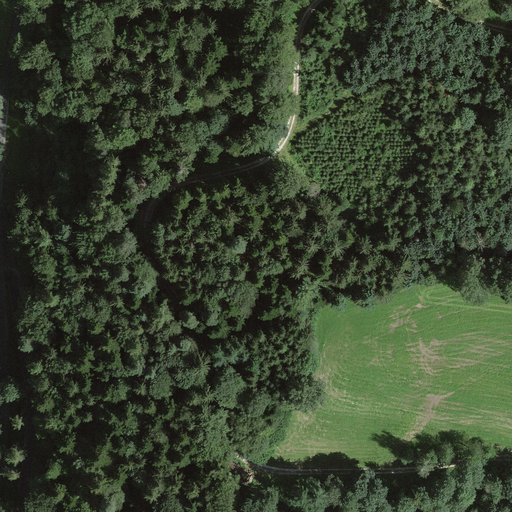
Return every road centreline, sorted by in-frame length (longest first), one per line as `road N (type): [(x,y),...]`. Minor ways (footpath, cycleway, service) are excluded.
road 1 (track): [(511,458),(282,470),(236,453),(205,347),(151,253),(145,221),(168,187),(271,156),(289,130)]
road 2 (unclassified): [(22,511),(31,385),(0,230)]
road 3 (track): [(511,146),(451,83),(420,69),(356,89),(289,130)]
road 4 (unclassified): [(0,472),(0,263)]
road 5 (track): [(289,130),(300,25),(318,0)]
